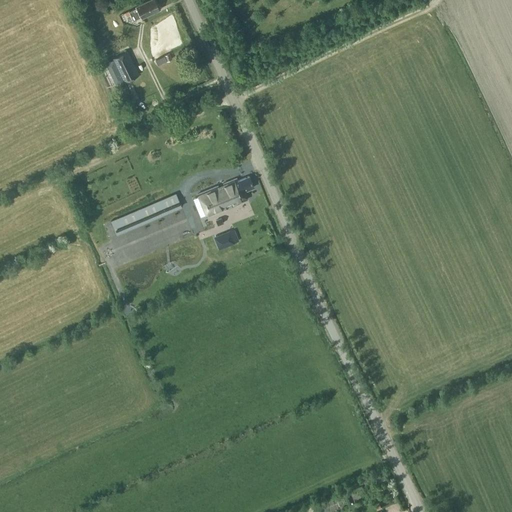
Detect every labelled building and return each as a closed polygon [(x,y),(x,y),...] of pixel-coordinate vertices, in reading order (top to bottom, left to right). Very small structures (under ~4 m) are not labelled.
[(150,13),(159,9),(157,5),(158,5),(155,0),(154,0),(149,0),(135,7),(136,8),(129,11),(133,20),(140,17),(141,18),(150,14),(150,13)] [(139,74),(128,51),(113,58),(124,82),(139,74)] [(231,203),(232,207),(238,204),(238,203),(248,199),(244,191),(254,187),(250,176),(237,181),(236,178),(197,194),(206,217),(228,209),(226,205),(231,203)] [(181,206),(176,193),(111,220),(116,234),(181,206)] [(234,230),(215,237),(220,249),(239,241),(234,230)]
